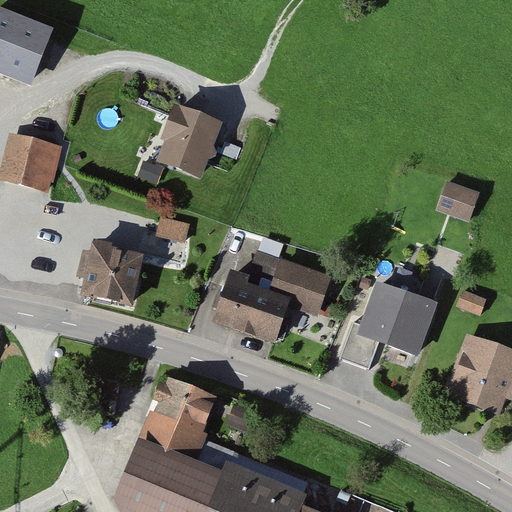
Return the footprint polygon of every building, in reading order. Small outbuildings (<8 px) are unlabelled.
[(54,33),(0,11),(0,78),(30,91),(54,33)] [(222,127),(176,110),(163,143),(168,145),(160,167),(201,182),(222,127)] [(64,145),(10,133),(0,180),(0,184),(53,196),(64,145)] [(481,195),(447,183),(437,212),(471,224),(481,195)] [(160,220),(158,241),(188,243),(190,222),(160,220)] [(152,254),(105,243),(93,293),(139,304),(152,254)] [(280,295),(237,280),(223,321),(291,344),(301,315),(330,325),(345,282),(291,264),(280,295)] [(371,328),(359,324),(344,366),(380,379),(392,348),(424,359),(445,302),(388,281),(371,328)] [(511,419),(511,356),(469,340),(447,399),(511,423),(511,419)] [(231,402),(176,380),(125,507),(138,511),(137,511),(327,511),(314,507),(318,497),(235,465),(231,475),(206,465),(231,402)]
